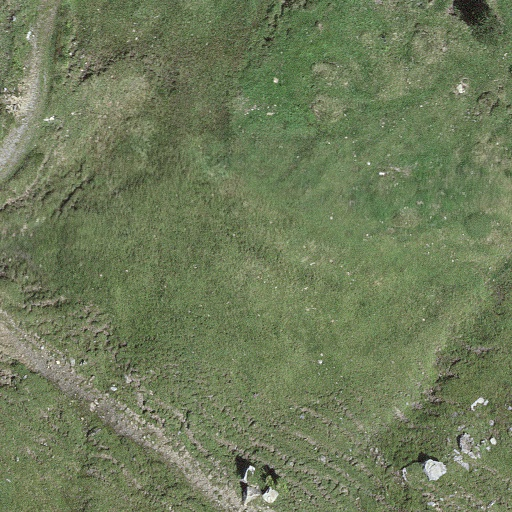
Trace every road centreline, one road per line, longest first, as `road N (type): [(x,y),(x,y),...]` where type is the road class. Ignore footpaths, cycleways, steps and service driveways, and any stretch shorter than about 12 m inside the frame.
road 1 (track): [(0,336),(140,429),(240,511)]
road 2 (track): [(58,0),(26,118),(0,156)]
